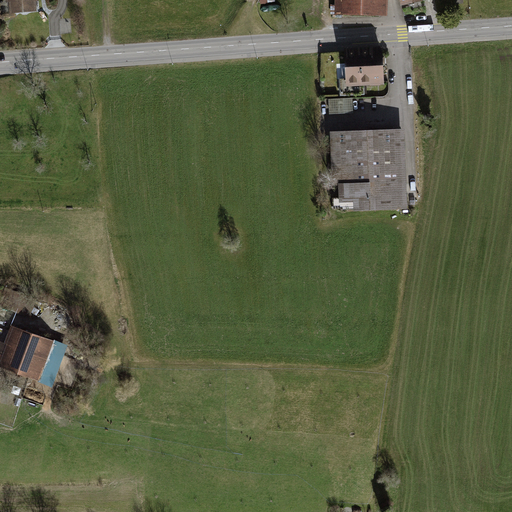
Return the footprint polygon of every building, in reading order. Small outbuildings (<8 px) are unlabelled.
[(9,0),(10,15),(38,12),(37,3),(40,3),(39,0),(9,0)] [(340,0),(340,17),(382,16),(381,0),(340,0)] [(382,51),(347,52),(348,85),(383,83),(382,51)] [(331,109),(345,109),(345,98),(331,97),(331,109)] [(403,139),(336,138),(335,208),(404,205),(403,139)] [(64,345),(25,331),(11,371),(50,385),(64,345)]
